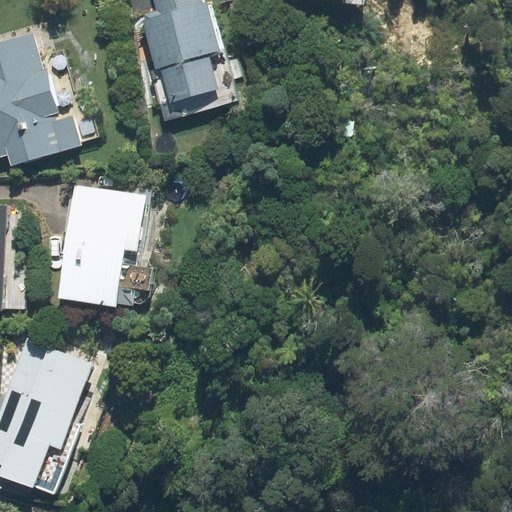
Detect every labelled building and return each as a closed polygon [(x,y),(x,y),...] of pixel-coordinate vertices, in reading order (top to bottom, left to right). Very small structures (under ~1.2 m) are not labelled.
[(218,61),(203,0),(150,0),(154,15),(145,17),(167,111),(218,99),(210,63),(218,61)] [(298,0),(298,5),(344,14),(345,0),(298,0)] [(9,174),(81,152),(72,122),(59,126),(32,39),(0,48),(0,164),(6,163),(9,174)] [(73,193),(54,308),(114,318),(124,259),(135,261),(145,205),(73,193)] [(15,202),(0,201),(0,305),(12,306),(15,202)] [(0,472),(3,473),(0,480),(31,492),(47,451),(60,455),(90,376),(25,351),(0,414),(0,472)]
